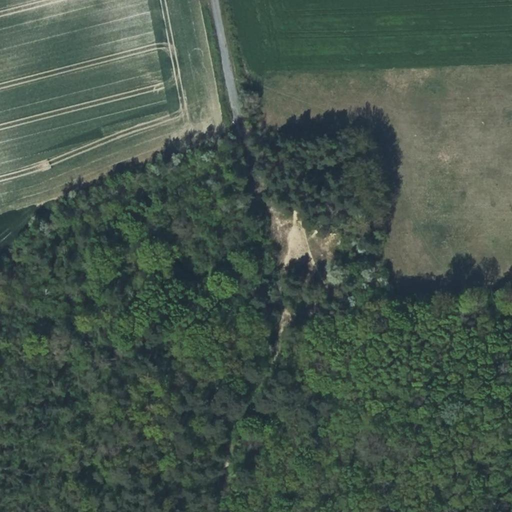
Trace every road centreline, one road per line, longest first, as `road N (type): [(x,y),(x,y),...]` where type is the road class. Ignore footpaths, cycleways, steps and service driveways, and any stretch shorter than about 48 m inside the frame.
road 1 (track): [(511,289),(377,287),(296,323)]
road 2 (track): [(296,323),(256,400),(232,511)]
road 3 (track): [(250,203),(296,323)]
